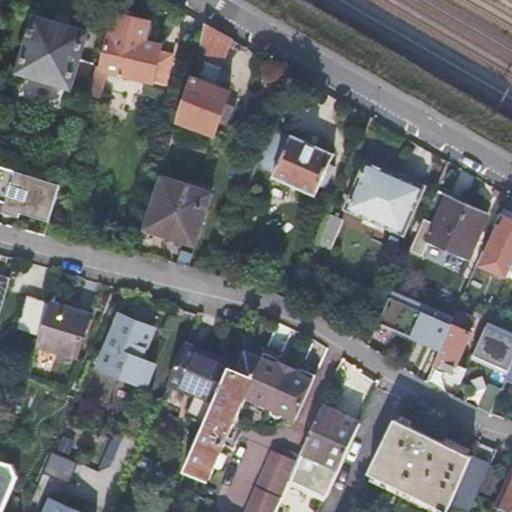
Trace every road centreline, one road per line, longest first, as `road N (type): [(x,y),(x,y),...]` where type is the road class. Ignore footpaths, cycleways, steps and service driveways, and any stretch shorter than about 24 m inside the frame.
road 1 (residential): [(511,432),(265,304),(0,236)]
road 2 (residential): [(182,0),(511,181)]
